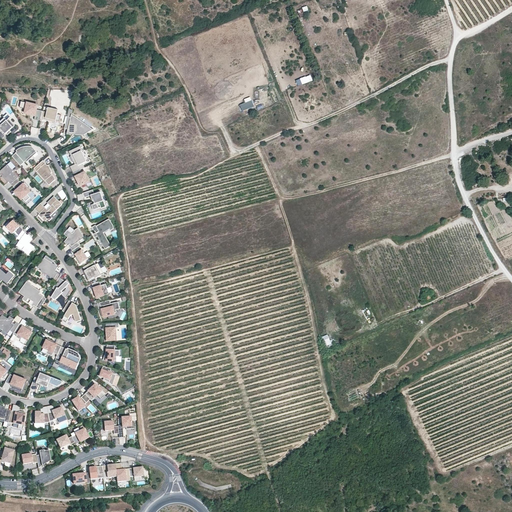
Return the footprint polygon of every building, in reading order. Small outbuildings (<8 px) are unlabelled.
[(244,98),(245,102),(239,104),(242,111),(254,107),(250,96),(244,98)] [(41,120),(43,111),(40,111),(41,106),(30,104),(28,117),(41,120)] [(58,115),(59,110),(48,108),(47,112),(43,111),(41,120),(45,120),(46,118),(48,119),(48,121),(56,123),(56,121),(58,115)] [(93,128),(72,114),(71,117),(68,116),(65,128),(68,129),(68,131),(89,131),(93,128)] [(15,125),(9,118),(7,120),(5,118),(0,121),(0,124),(2,126),(0,127),(0,136),(2,139),(5,135),(3,133),(6,131),(7,132),(7,134),(8,135),(12,132),(10,130),(15,125)] [(21,165),(37,151),(32,146),(31,146),(30,146),(28,146),(26,146),(23,147),(21,148),(19,149),(18,150),(17,151),(18,152),(12,156),(21,165)] [(88,161),(82,151),(83,150),(81,146),(71,150),(78,163),(75,164),(70,166),(74,173),(81,169),(85,167),(83,163),(88,161)] [(78,163),(71,150),(69,151),(75,164),(78,163)] [(52,172),(49,165),(48,165),(43,160),(34,168),(48,184),(55,178),(54,175),(53,175),(51,173),(52,172)] [(12,169),(8,164),(0,171),(0,173),(2,176),(3,175),(5,177),(4,177),(8,182),(9,182),(14,187),(20,181),(17,178),(18,178),(13,172),(14,171),(12,169)] [(91,181),(86,172),(83,173),(81,169),(74,173),(76,177),(81,186),(90,182),(91,181)] [(31,192),(27,187),(28,186),(25,183),(23,184),(20,181),(14,187),(18,192),(17,193),(26,202),(30,198),(28,194),(31,192)] [(51,191),(54,195),(64,189),(61,185),(51,191)] [(103,198),(101,192),(95,194),(93,189),(83,193),(85,198),(91,195),(93,196),(94,200),(93,201),(94,204),(92,205),(93,210),(99,208),(98,205),(100,204),(101,209),(106,207),(104,201),(102,202),(101,199),(103,198)] [(50,215),(62,204),(54,196),(47,203),(50,206),(47,209),(41,203),(36,208),(39,211),(38,212),(40,214),(39,214),(42,218),(44,216),(47,219),(49,221),(53,217),(50,215)] [(113,225),(109,218),(98,225),(99,226),(97,227),(95,225),(92,227),(106,249),(111,245),(103,232),(109,229),(110,230),(113,228),(113,225)] [(23,230),(19,225),(19,224),(15,219),(7,227),(13,233),(15,231),(19,235),(23,230)] [(79,242),(85,237),(78,228),(74,231),(75,231),(72,233),(70,231),(66,235),(68,237),(65,242),(68,246),(69,245),(70,244),(72,246),(71,247),(73,251),(79,246),(81,245),(79,242)] [(33,239),(29,234),(28,235),(27,234),(27,235),(25,234),(26,233),(23,230),(19,235),(17,238),(20,240),(19,242),(25,247),(23,250),(29,255),(35,247),(30,243),(33,239)] [(89,258),(82,249),(82,250),(79,246),(73,251),(77,256),(76,257),(80,264),(89,258)] [(56,265),(45,257),(38,266),(51,276),(50,277),(57,282),(61,274),(56,271),(58,267),(56,265)] [(104,274),(98,263),(96,264),(94,261),(83,267),(87,273),(88,275),(87,276),(89,281),(94,278),(96,278),(104,274)] [(7,274),(0,268),(2,266),(0,263),(0,282),(1,283),(3,280),(8,284),(14,275),(9,271),(7,274)] [(67,286),(70,282),(63,278),(51,297),(56,300),(60,294),(66,297),(70,288),(67,286)] [(40,294),(40,293),(31,286),(32,285),(32,284),(27,281),(19,292),(25,296),(23,299),(27,302),(29,299),(36,303),(34,305),(40,309),(47,298),(40,294)] [(110,293),(107,282),(102,284),(101,281),(92,284),(95,290),(95,292),(94,292),(97,296),(110,293)] [(78,308),(76,307),(77,305),(69,300),(63,311),(67,313),(63,319),(67,322),(71,315),(74,314),(77,322),(82,320),(78,308)] [(120,309),(118,302),(110,304),(110,300),(99,303),(100,306),(103,305),(105,305),(105,308),(104,308),(101,309),(100,310),(102,317),(103,318),(108,316),(108,314),(115,313),(116,312),(116,310),(120,309)] [(12,324),(14,320),(14,319),(10,316),(8,318),(3,314),(0,317),(0,321),(0,322),(0,328),(8,335),(10,331),(14,333),(20,324),(17,322),(14,325),(12,324)] [(119,327),(119,323),(106,324),(106,331),(105,331),(106,333),(107,333),(107,336),(106,336),(106,341),(117,340),(116,327),(119,327)] [(27,328),(26,327),(20,324),(14,333),(18,335),(17,337),(21,340),(23,337),(28,340),(34,330),(28,327),(27,328)] [(327,334),(322,336),(326,345),(332,343),(327,334)] [(62,346),(55,343),(53,342),(54,341),(48,338),(44,348),(48,350),(47,353),(52,356),(54,353),(58,354),(62,346)] [(121,356),(122,350),(117,350),(117,345),(107,345),(107,352),(107,353),(105,354),(104,360),(117,360),(117,356),(121,356)] [(77,352),(76,351),(68,348),(68,349),(62,346),(58,354),(56,358),(60,359),(59,361),(77,369),(79,366),(81,363),(81,362),(81,361),(81,360),(81,359),(81,358),(81,356),(80,355),(79,354),(78,353),(77,352)] [(116,375),(110,373),(111,369),(103,366),(102,370),(103,371),(102,373),(101,372),(100,372),(97,376),(104,378),(103,380),(112,385),(116,375)] [(63,381),(41,372),(38,378),(35,377),(30,389),(35,390),(38,383),(41,384),(42,380),(56,386),(62,384),(63,381)] [(22,389),(26,379),(15,375),(15,376),(11,374),(6,382),(12,385),(11,386),(18,389),(19,388),(22,389)] [(90,399),(85,394),(80,399),(79,398),(73,402),(79,411),(85,407),(84,405),(90,399)] [(8,423),(12,411),(5,409),(5,407),(0,405),(0,418),(4,420),(4,421),(8,423)] [(65,415),(62,407),(54,410),(55,412),(48,413),(50,421),(54,421),(53,420),(65,415)] [(24,425),(26,413),(18,412),(18,413),(12,411),(8,423),(18,424),(24,425)] [(50,421),(48,413),(41,414),(41,413),(35,413),(35,423),(44,423),(44,422),(50,422),(50,421)] [(124,438),(123,430),(123,427),(126,427),(126,430),(134,429),(134,421),(131,421),(131,417),(122,418),(122,426),(118,426),(119,434),(119,438),(124,438)] [(114,427),(113,421),(104,422),(104,424),(105,433),(114,432),(114,434),(119,434),(118,426),(114,427)] [(89,437),(84,428),(75,433),(76,435),(72,437),(75,442),(76,444),(80,442),(79,441),(83,439),(84,440),(89,437)] [(72,437),(72,436),(68,438),(66,435),(56,440),(61,448),(70,443),(71,444),(75,442),(72,437)] [(11,463),(14,451),(5,448),(2,458),(0,457),(0,466),(1,462),(2,461),(5,462),(11,463)] [(50,461),(48,450),(44,451),(44,450),(42,450),(39,451),(40,455),(36,455),(38,463),(38,466),(42,466),(42,464),(44,463),(44,465),(50,461)] [(36,455),(36,454),(31,455),(31,453),(21,455),(23,464),(33,462),(33,464),(38,463),(36,455)] [(130,477),(129,469),(122,469),(121,463),(115,464),(115,465),(116,472),(117,477),(117,482),(130,480),(130,477)] [(102,466),(104,477),(104,478),(117,477),(116,472),(115,465),(102,466)] [(104,477),(102,466),(89,468),(90,473),(91,479),(104,477)] [(144,476),(143,467),(139,467),(139,469),(137,469),(137,468),(129,469),(130,477),(134,476),(134,478),(144,476)] [(91,479),(90,473),(84,474),(84,475),(82,475),(82,474),(73,475),(74,484),(86,483),(87,483),(91,483),(91,479)]
